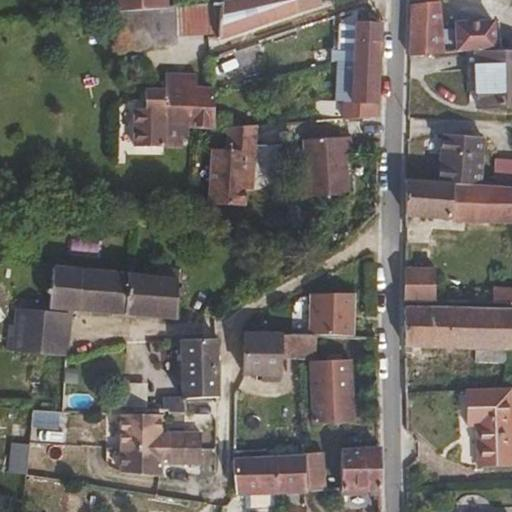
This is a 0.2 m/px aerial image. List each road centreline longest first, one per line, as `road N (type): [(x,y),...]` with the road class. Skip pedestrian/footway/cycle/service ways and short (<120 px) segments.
road 1 (residential): [(397,0),(389,251),(394,511)]
road 2 (unknown): [(390,214),(235,323),(222,476)]
